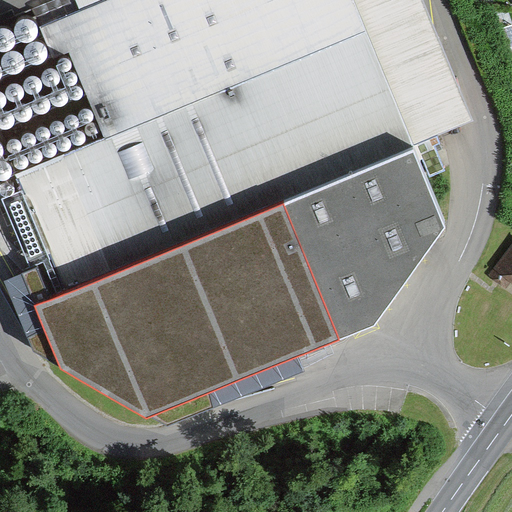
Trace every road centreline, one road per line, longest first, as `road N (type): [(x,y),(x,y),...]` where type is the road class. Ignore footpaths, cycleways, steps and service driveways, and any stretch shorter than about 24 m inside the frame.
road 1 (residential): [(503,424),(464,392),(409,371),(380,372),(171,439),(119,439),(37,383),(0,327)]
road 2 (unknown): [(439,0),(470,156),(463,195),(408,317),(435,381)]
